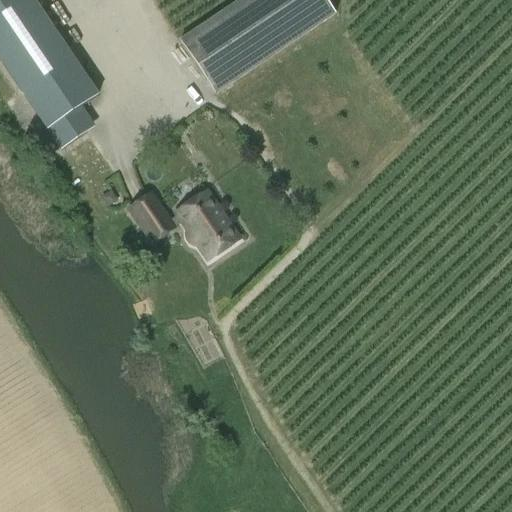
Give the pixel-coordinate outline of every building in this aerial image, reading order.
[(0,0),(0,62),(47,132),(73,115),(98,98),(32,0),(0,0)] [(240,0),(178,42),(215,97),(335,16),(324,0),(240,0)] [(176,217),(168,223),(172,229),(180,224),(208,264),(241,242),(207,192),(174,215),(176,217)] [(112,205),(113,199),(110,194),(102,199),(107,208),(112,205)] [(147,194),(127,208),(153,243),(172,229),(168,223),(147,194)]
